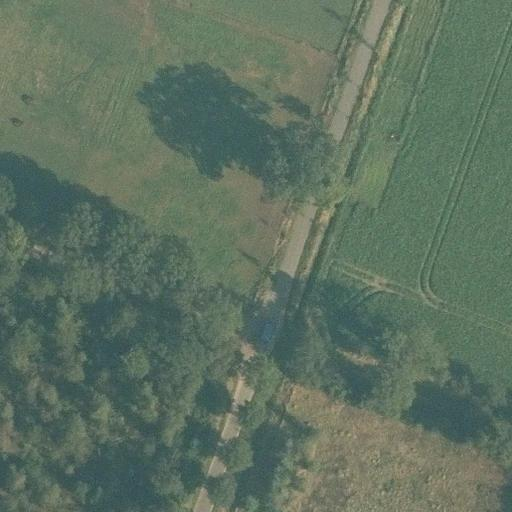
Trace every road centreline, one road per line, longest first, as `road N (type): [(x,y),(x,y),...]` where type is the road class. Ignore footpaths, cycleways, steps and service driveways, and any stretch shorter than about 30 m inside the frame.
road 1 (track): [(0,234),(511,420)]
road 2 (unclassified): [(196,511),(379,0)]
